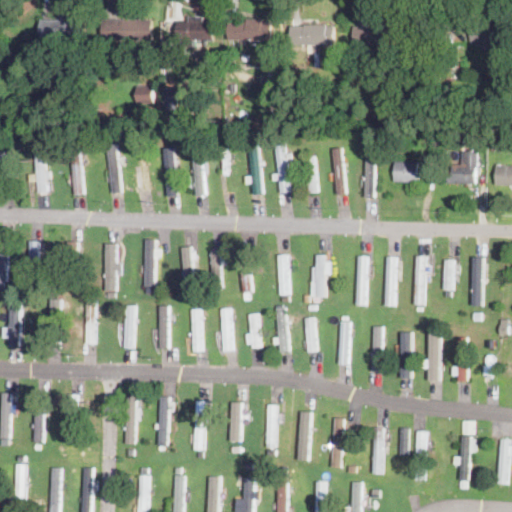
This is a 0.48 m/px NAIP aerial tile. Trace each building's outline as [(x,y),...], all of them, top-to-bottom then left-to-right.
[(77,16),(77,19),(86,19),(86,37),(42,37),(42,33),(42,19),(59,19),(59,14),(77,14),(77,16)] [(215,21),(215,27),(215,39),(179,39),(179,21),(190,21),(190,16),(205,16),(205,20),(215,21)] [(273,21),(273,27),(273,39),(230,39),(230,21),(247,21),(247,18),(263,18),(263,21),(273,21)] [(108,39),(104,39),(104,19),(153,19),(153,39),(108,39)] [(487,21),(488,21),(506,21),(506,23),(511,23),(511,50),(493,50),(493,42),(472,42),(472,23),(481,23),(481,21),(487,21)] [(389,22),(389,26),(405,26),(405,45),(355,45),(355,26),(370,26),(370,23),(389,22)] [(292,26),(298,26),(337,26),(337,44),(293,44),(292,44),(292,26)] [(24,68),(8,69),(8,53),(24,53),(24,68)] [(178,85),(164,85),(164,108),(179,107),(178,85)] [(153,103),(138,103),(138,86),(148,86),(155,86),(155,103),(153,103)] [(59,108),(59,112),(49,111),(49,103),(59,103),(59,108)] [(357,121),(351,121),(351,104),(355,104),(363,104),(363,121),(357,121)] [(474,138),(466,138),(466,128),(474,128),(474,138)] [(495,142),(489,142),(488,132),(507,131),(507,142),(495,142)] [(9,142),(1,143),(0,133),(5,132),(8,132),(9,142)] [(123,192),(115,193),(109,144),(117,143),(123,192)] [(286,193),(283,193),(277,145),(283,144),(286,144),(292,192),(286,193)] [(263,194),(255,195),(250,146),(259,145),(264,194),(263,194)] [(80,194),(77,195),(72,147),(81,146),(85,194),(80,194)] [(208,194),(199,195),(193,147),(202,146),(208,194)] [(347,193),(338,194),(333,147),(343,146),(348,193),(347,193)] [(177,193),(171,193),(166,148),(174,147),(179,192),(177,193)] [(377,147),(376,196),(367,196),(368,147),(377,147)] [(9,150),(10,157),(15,156),(17,168),(10,169),(12,190),(4,191),(4,185),(0,185),(0,177),(4,177),(0,149),(9,149),(9,150)] [(40,192),(39,181),(38,174),(36,150),(45,149),(47,171),(47,179),(48,185),(48,191),(40,192)] [(479,151),(479,158),(478,183),(448,182),(449,170),(452,170),(452,163),(467,164),(467,161),(461,160),(461,151),(467,152),(468,150),(479,151)] [(147,187),(142,187),(138,152),(144,151),(146,151),(150,187),(147,187)] [(320,192),(311,193),(307,157),(316,156),(320,192)] [(419,182),(396,181),(396,161),(420,162),(419,182)] [(511,184),(498,184),(498,165),(511,165),(511,184)] [(31,182),(30,175),(38,174),(39,181),(31,182)] [(17,247),(17,254),(9,254),(8,281),(5,281),(2,281),(0,281),(0,239),(10,239),(10,244),(17,244),(17,247)] [(156,277),(156,286),(147,286),(147,273),(148,239),(157,239),(157,248),(157,249),(157,251),(156,258),(156,277)] [(39,278),(39,281),(30,281),(32,241),(40,241),(39,278)] [(70,244),(78,244),(78,250),(78,257),(77,286),(68,285),(70,244)] [(117,285),(117,287),(109,287),(110,245),(118,245),(118,263),(118,275),(117,285)] [(218,288),(216,288),(213,249),(221,248),(221,252),(222,257),(222,264),(224,287),(218,288)] [(194,283),(186,284),(184,250),(192,250),(194,283)] [(222,264),(221,252),(228,252),(229,264),(222,264)] [(249,291),(244,291),(241,252),(250,252),(253,291),(249,291)] [(282,295),(280,255),(288,254),(290,295),(282,295)] [(323,297),(318,297),(319,296),(318,282),(318,267),(318,254),(328,254),(328,257),(328,259),(328,268),(327,274),(327,297),(323,297)] [(483,304),(484,255),(474,255),(473,304),(483,304)] [(367,301),(367,304),(358,304),(360,256),(369,256),(367,301)] [(425,290),(425,305),(416,304),(418,256),(427,256),(425,290)] [(335,274),(327,274),(328,257),(332,257),(332,261),(335,261),(335,274)] [(397,284),(397,302),(389,302),(389,294),(390,260),(398,260),(398,265),(398,270),(397,274),(397,279),(397,284)] [(454,283),(454,290),(445,289),(446,268),(447,260),(455,260),(454,283)] [(22,299),(21,344),(11,344),(11,337),(5,336),(5,326),(11,326),(12,299),(22,299)] [(97,343),(88,343),(89,299),(98,300),(97,343)] [(60,341),(59,341),(52,341),(53,300),(61,301),(60,341)] [(161,347),(161,304),(170,304),(170,347),(161,347)] [(135,348),(126,348),(128,305),(137,306),(135,348)] [(225,349),(223,307),(232,307),(235,349),(225,349)] [(290,351),(283,351),(282,343),(281,337),(278,308),(287,307),(291,351),(290,351)] [(195,352),(194,309),(202,309),(203,351),(195,352)] [(262,334),(263,345),(263,347),(254,347),(254,343),(249,344),(248,334),(253,333),(251,314),(260,313),(262,334)] [(311,352),(310,352),(307,318),(316,317),(319,351),(311,352)] [(352,345),(351,362),(343,362),(343,357),(343,347),(344,319),(352,319),(352,345)] [(510,329),(510,333),(501,333),(502,320),(511,320),(510,329)] [(383,369),(374,370),(376,325),(384,325),(383,369)] [(412,375),(402,375),(403,333),(413,334),(412,375)] [(469,367),(469,380),(460,381),(460,375),(454,375),(454,364),(460,364),(460,336),(469,336),(469,367)] [(498,382),(489,382),(489,336),(499,336),(499,382),(498,382)] [(440,363),(439,378),(432,378),(432,342),(440,343),(440,363)] [(13,393),(11,441),(3,441),(5,393),(13,393)] [(45,433),(45,441),(36,441),(37,394),(46,395),(45,433)] [(77,440),(77,443),(68,443),(70,395),(78,395),(77,440)] [(137,434),(137,443),(128,443),(128,431),(129,421),(130,395),(139,395),(138,408),(138,419),(138,420),(137,434)] [(169,432),(169,444),(161,444),(161,429),(161,427),(161,426),(162,424),(163,396),(171,396),(170,402),(170,404),(170,411),(169,432)] [(242,449),(233,448),(236,400),(244,400),(242,449)] [(205,450),(197,450),(198,401),(207,401),(205,450)] [(178,402),(177,411),(170,411),(170,402),(178,402)] [(277,444),(277,447),(269,446),(270,405),(279,405),(277,444)] [(310,453),(310,454),(302,454),(303,412),(312,412),(310,453)] [(342,466),(342,468),(334,467),(337,418),(345,418),(342,466)] [(476,432),(476,419),(464,419),(464,432),(476,432)] [(384,473),(375,474),(376,427),(386,428),(384,473)] [(410,443),(410,453),(400,453),(400,427),(410,427),(410,443)] [(426,475),(426,481),(417,481),(418,474),(419,431),(428,432),(426,475)] [(472,478),(472,479),(462,479),(463,467),(463,464),(463,454),(464,435),(474,435),(474,440),(473,453),(472,478)] [(511,440),(510,474),(509,484),(500,484),(500,483),(503,440),(511,440)] [(11,452),(3,452),(3,444),(11,444),(11,452)] [(358,465),(358,473),(350,472),(351,465),(358,465)] [(84,511),(93,511),(94,466),(85,466),(84,511)] [(26,511),(17,511),(20,469),(28,470),(26,511)] [(62,511),(52,511),(52,504),(52,500),(52,475),(62,475),(62,511)] [(149,511),(140,511),(141,475),(150,475),(149,511)] [(185,511),(176,511),(176,508),(176,506),(176,504),(176,500),(177,475),(186,476),(185,511)] [(219,511),(211,511),(213,477),(221,477),(219,511)] [(289,511),(279,511),(280,482),(280,481),(290,482),(289,511)] [(327,481),(327,511),(318,511),(318,481),(327,481)] [(362,511),(353,511),(354,511),(354,507),(354,482),(363,482),(362,511)] [(254,511),(246,511),(247,489),(255,489),(254,511)]
